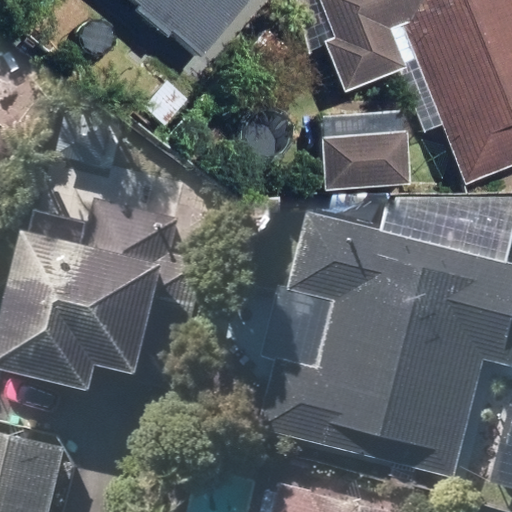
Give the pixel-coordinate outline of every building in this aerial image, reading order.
[(125,0),(194,58),(243,0),(125,0)] [(511,0),(371,0),(380,20),(397,13),(430,96),(420,100),(431,125),(407,135),(424,178),(458,165),(466,185),(511,166),(511,0)] [(111,376),(116,354),(155,364),(192,209),(48,175),(7,352),(111,376)] [(464,471),(493,355),(511,359),(511,251),(317,201),(261,418),(464,471)] [(0,511),(64,511),(84,436),(0,413),(0,511)] [(187,511),(434,511),(436,505),(203,448),(187,511)]
